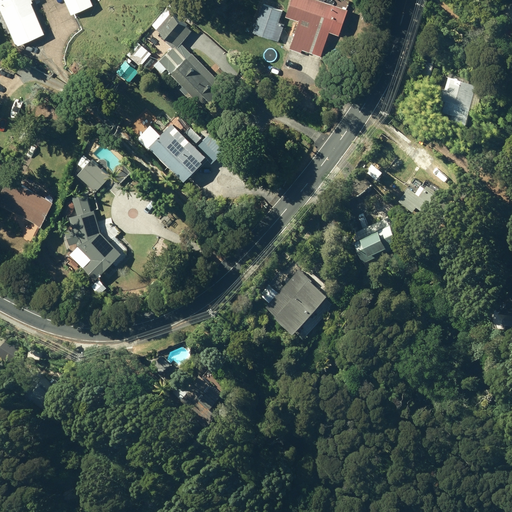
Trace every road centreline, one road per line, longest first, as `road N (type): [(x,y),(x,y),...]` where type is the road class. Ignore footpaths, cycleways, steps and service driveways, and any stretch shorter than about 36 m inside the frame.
road 1 (secondary): [(408,0),(392,52),(345,134),(244,256),(205,289),(127,326),(91,328),(0,296)]
road 2 (unknown): [(244,256),(69,102),(0,58)]
